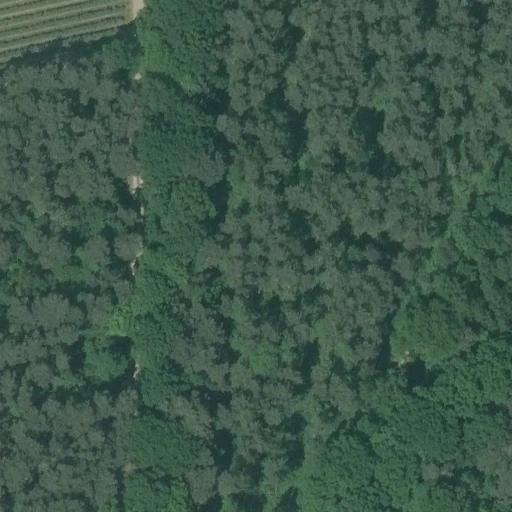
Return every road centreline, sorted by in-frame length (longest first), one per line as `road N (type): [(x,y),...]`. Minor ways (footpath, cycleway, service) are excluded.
road 1 (track): [(142,0),(131,506)]
road 2 (track): [(511,225),(316,511)]
